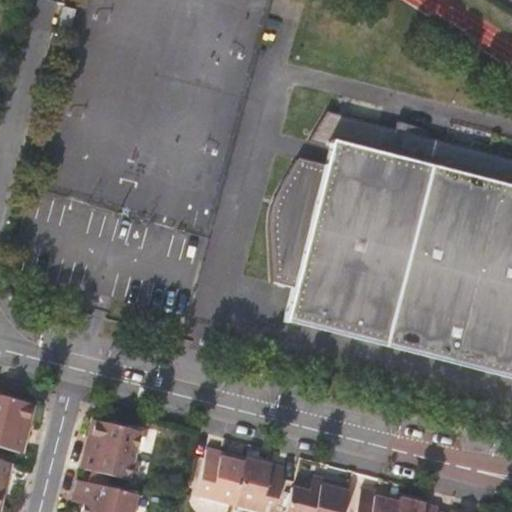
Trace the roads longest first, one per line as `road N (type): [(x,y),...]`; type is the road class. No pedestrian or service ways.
road 1 (residential): [(511,478),(78,369)]
road 2 (residential): [(45,0),(0,179)]
road 3 (residential): [(78,369),(39,511)]
